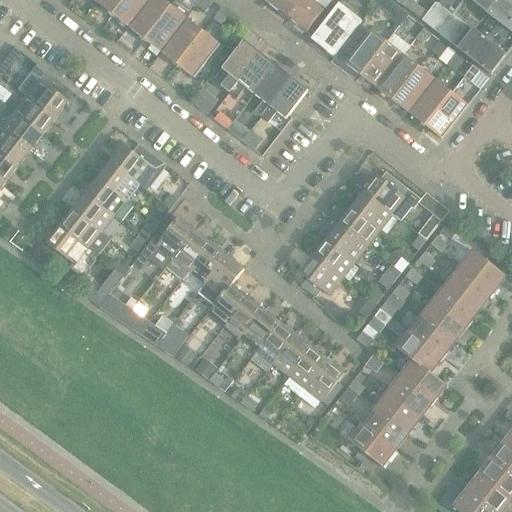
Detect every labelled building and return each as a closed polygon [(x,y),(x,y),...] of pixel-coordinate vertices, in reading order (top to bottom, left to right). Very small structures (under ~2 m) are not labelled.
[(98,0),(96,3),(112,16),(124,0),(98,0)] [(124,0),(112,16),(128,28),(150,0),(124,0)] [(160,0),(150,0),(128,28),(145,41),(170,8),(160,0)] [(187,20),(193,12),(176,0),(170,8),(145,41),(161,53),(187,20)] [(202,0),(199,4),(197,7),(204,13),(213,2),(209,0),(202,0)] [(302,0),(274,0),(270,6),(287,19),(302,0)] [(306,34),(332,0),(302,0),(287,19),(306,34)] [(491,76),(511,48),(511,0),(498,0),(486,15),(478,26),(473,32),(467,28),(454,18),(452,16),(438,5),(435,3),(425,17),(421,22),(430,29),(439,36),(491,76)] [(466,0),(467,0),(442,0),(438,5),(452,16),(464,0),(466,0)] [(467,0),(486,15),(498,0),(467,0)] [(425,17),(405,2),(401,7),(421,22),(425,17)] [(221,9),(213,20),(221,26),(229,15),(221,9)] [(336,9),(313,39),(335,56),(358,26),(336,9)] [(454,18),(467,28),(473,32),(478,26),(459,11),(454,18)] [(187,20),(161,53),(177,66),(203,33),(187,20)] [(431,35),(423,29),(415,40),(423,46),(431,35)] [(344,64),(360,77),(386,44),(370,31),(344,64)] [(203,33),(177,66),(194,79),(219,46),(203,33)] [(221,88),(229,94),(260,54),(244,42),(222,70),(230,77),(221,88)] [(439,42),(431,52),(439,59),(447,48),(439,42)] [(386,44),(360,77),(377,89),(403,56),(386,44)] [(276,67),(260,54),(229,94),(237,100),(245,89),(254,95),(276,67)] [(456,54),(447,65),(455,71),(464,60),(456,54)] [(403,56),(377,89),(393,102),(419,69),(403,56)] [(2,63),(0,66),(0,77),(2,78),(9,69),(2,63)] [(18,91),(26,98),(55,120),(68,103),(63,99),(69,91),(56,80),(55,81),(37,66),(18,91)] [(292,79),(276,67),(254,95),(262,102),(254,113),(261,119),(292,79)] [(472,67),(463,77),(471,84),(480,73),(472,67)] [(419,69),(393,102),(409,114),(435,81),(419,69)] [(308,92),(292,79),(261,119),(268,124),(276,113),(285,120),(308,92)] [(435,81),(409,114),(425,127),(451,94),(435,81)] [(451,94),(425,127),(442,140),(468,107),(451,94)] [(198,96),(193,103),(208,115),(214,108),(198,96)] [(55,120),(26,98),(14,114),(42,136),(55,120)] [(42,136),(14,114),(1,130),(30,152),(42,136)] [(219,114),(214,120),(218,124),(226,130),(231,123),(219,114)] [(235,122),(228,131),(242,142),(249,133),(235,122)] [(30,152),(1,130),(0,128),(0,154),(17,168),(30,152)] [(262,142),(253,134),(245,144),(254,152),(262,142)] [(110,163),(139,186),(147,192),(167,167),(139,145),(133,153),(123,146),(110,163)] [(17,168),(0,154),(0,180),(5,184),(17,168)] [(110,163),(97,179),(126,202),(139,186),(110,163)] [(377,176),(363,193),(392,216),(400,222),(411,208),(415,207),(419,202),(420,201),(386,174),(381,180),(377,176)] [(97,179),(85,195),(114,218),(126,202),(97,179)] [(363,193),(351,209),(380,232),(392,216),(363,193)] [(85,195),(72,211),(101,234),(114,218),(85,195)] [(171,195),(163,205),(170,210),(177,201),(171,195)] [(420,201),(419,202),(442,221),(443,219),(449,211),(431,197),(421,200),(420,201)] [(156,215),(162,220),(170,210),(163,205),(156,215)] [(351,209),(338,225),(367,248),(380,232),(351,209)] [(72,211),(60,227),(97,257),(110,241),(101,234),(72,211)] [(426,242),(440,224),(433,218),(419,237),(426,242)] [(164,271),(172,261),(195,232),(178,219),(174,223),(169,219),(142,254),(150,260),(164,271)] [(338,225),(326,241),(354,264),(367,248),(338,225)] [(97,257),(60,227),(46,244),(48,245),(41,254),(43,261),(58,267),(64,265),(66,259),(72,264),(68,269),(84,281),(89,275),(88,272),(99,258),(97,257)] [(146,227),(138,237),(145,242),(152,233),(146,227)] [(211,245),(195,232),(172,261),(188,273),(211,245)] [(131,247),(137,252),(145,242),(138,237),(131,247)] [(426,242),(419,237),(411,246),(418,252),(426,242)] [(447,246),(436,238),(430,246),(441,254),(447,246)] [(326,241),(313,257),(342,280),(354,264),(326,241)] [(227,257),(211,245),(188,273),(204,286),(227,257)] [(473,252),(459,268),(493,294),(506,278),(497,271),(473,252)] [(140,272),(150,260),(142,254),(133,266),(140,272)] [(435,262),(424,254),(418,262),(428,270),(435,262)] [(244,270),(227,257),(204,286),(198,294),(214,306),(231,286),(232,286),(244,270)] [(329,297),(342,280),(313,257),(300,274),(307,280),(301,287),(315,299),(321,291),(329,297)] [(401,259),(394,269),(401,274),(408,265),(401,259)] [(130,269),(119,261),(113,269),(115,271),(124,277),(130,269)] [(511,271),(502,264),(497,271),(506,278),(510,281),(511,279),(511,271)] [(493,294),(459,268),(447,284),(480,310),(493,294)] [(401,274),(394,269),(386,278),(393,284),(401,274)] [(422,278),(411,270),(405,278),(416,286),(422,278)] [(100,308),(122,280),(124,277),(115,271),(98,293),(84,283),(78,293),(100,308)] [(480,310),(447,284),(434,301),(468,327),(480,310)] [(247,298),(232,286),(231,286),(214,306),(207,314),(224,327),(247,298)] [(410,294),(399,286),(393,294),(403,302),(410,294)] [(377,291),(369,301),(376,306),(383,296),(377,291)] [(130,298),(125,306),(130,311),(136,302),(130,298)] [(263,311),(247,298),(224,327),(241,340),(263,311)] [(369,301),(362,310),(368,315),(376,306),(369,301)] [(468,327),(434,301),(422,317),(455,343),(468,327)] [(397,310),(386,302),(380,310),(391,318),(397,310)] [(279,323),(263,311),(241,340),(257,352),(279,323)] [(455,343),(422,317),(409,333),(443,359),(455,343)] [(384,326),(374,318),(368,326),(378,334),(384,326)] [(295,336),(279,323),(257,352),(273,365),(295,336)] [(373,341),(362,333),(356,341),(367,349),(373,341)] [(443,359),(409,333),(396,349),(412,362),(412,361),(430,375),(430,374),(443,359)] [(312,349),(295,336),(273,365),(289,377),(312,349)] [(328,361),(312,349),(289,377),(305,390),(328,361)] [(367,365),(366,365),(376,373),(384,364),(373,356),(367,365)] [(195,369),(226,390),(233,379),(202,358),(195,369)] [(345,374),(328,361),(305,390),(322,403),(345,374)] [(412,361),(412,362),(400,377),(433,403),(446,387),(430,374),(430,375),(412,361)] [(433,403),(400,377),(387,393),(421,419),(433,403)] [(365,389),(354,381),(348,389),(359,397),(365,389)] [(350,408),(359,397),(348,389),(339,400),(350,408)] [(421,419),(387,393),(375,409),(408,435),(421,419)] [(408,435),(375,409),(362,426),(395,452),(408,435)] [(395,452),(362,426),(349,442),(382,468),(395,452)] [(511,449),(504,443),(491,459),(511,475),(511,449)] [(511,475),(491,459),(479,475),(511,501),(511,500),(511,475)] [(479,475),(466,491),(492,511),(503,511),(511,501),(479,475)] [(458,511),(492,511),(466,491),(453,508),(458,511)]
